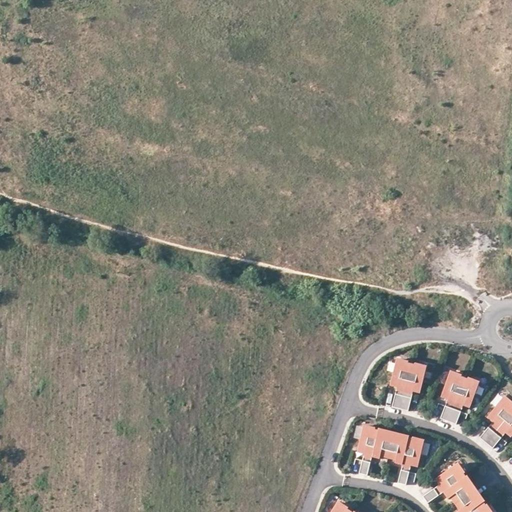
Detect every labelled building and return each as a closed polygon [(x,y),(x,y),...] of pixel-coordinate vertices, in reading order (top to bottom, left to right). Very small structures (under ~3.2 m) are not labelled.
[(402,411),(413,366),(410,365),(410,363),(402,361),(401,362),(398,362),(391,387),(398,389),(393,408),(402,411)] [(413,366),(402,411),(410,413),(415,393),(422,395),(428,370),(425,369),(426,368),(417,365),(416,367),(413,366)] [(449,423),(466,380),(463,379),(464,377),(455,374),(455,375),(452,374),(442,399),(449,401),(442,420),(449,423)] [(466,380),(449,423),(457,426),(465,407),(471,410),(481,386),(478,384),(478,383),(470,380),(469,381),(466,380)] [(488,444),(511,415),(511,401),(509,400),(509,401),(506,399),(489,419),(495,423),(482,439),(488,444)] [(511,415),(488,444),(495,450),(508,434),(511,437),(511,415)] [(394,440),(379,436),(380,432),(377,431),(378,430),(369,428),(368,429),(365,428),(359,452),(365,454),(360,474),(369,476),(373,458),(381,460),(382,458),(389,460),(394,440)] [(396,435),(381,431),(380,432),(379,436),(394,440),(396,435)] [(411,439),(396,435),(394,440),(409,444),(410,440),(411,439)] [(396,464),(403,466),(399,483),(407,486),(412,466),(419,468),(426,444),(422,443),(423,442),(414,439),(413,441),(410,440),(409,444),(394,440),(389,460),(397,462),(396,464)] [(473,495),(464,482),(468,480),(466,477),(467,476),(462,468),(461,469),(459,466),(438,480),(442,486),(425,498),(430,505),(445,495),(449,501),(452,499),(456,506),(473,495)] [(477,491),(469,479),(468,480),(464,482),(473,495),(477,491)] [(485,505),(486,504),(477,491),(473,495),(481,507),(485,505)] [(491,511),(488,507),(487,508),(485,505),(481,507),(473,495),(456,506),(460,511),(491,511)]
